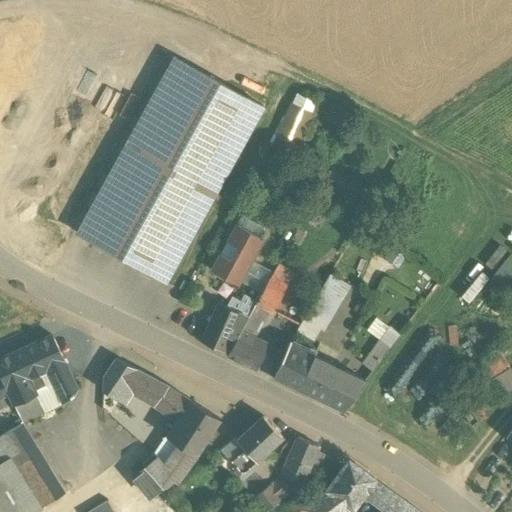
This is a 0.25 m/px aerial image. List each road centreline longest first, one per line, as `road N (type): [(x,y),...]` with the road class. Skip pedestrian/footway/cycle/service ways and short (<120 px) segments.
road 1 (track): [(0,18),(107,6),(161,22),(295,82),(511,198)]
road 2 (residential): [(0,260),(65,302),(258,392),(457,511)]
